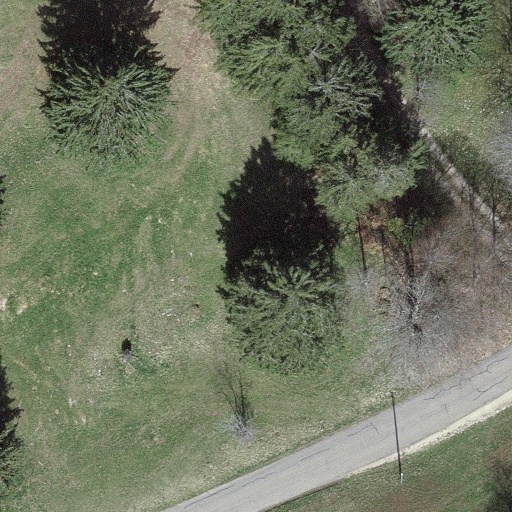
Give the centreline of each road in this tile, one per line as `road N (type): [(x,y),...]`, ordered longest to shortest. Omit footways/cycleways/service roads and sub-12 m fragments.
road 1 (unclassified): [(511,373),(210,511)]
road 2 (track): [(348,0),(431,167),(511,260)]
